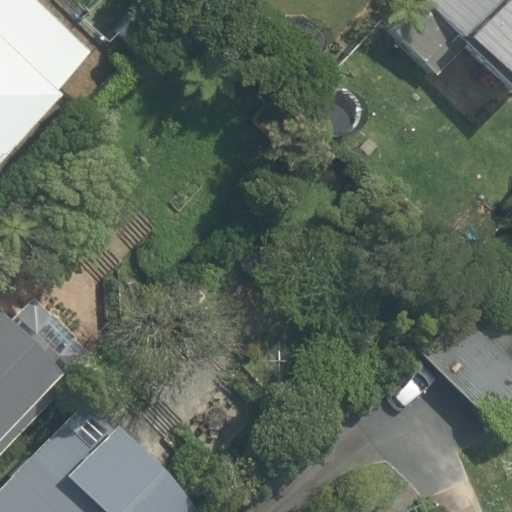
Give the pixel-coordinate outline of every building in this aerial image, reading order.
[(0,0),(0,146),(80,57),(16,0),(0,0)] [(511,0),(410,0),(377,42),(430,84),(453,55),(480,77),(469,91),(501,117),(511,103),(511,0)] [(511,307),(486,278),(404,351),(490,448),(511,436),(511,307)] [(0,439),(47,395),(0,345),(0,439)] [(173,511),(71,410),(0,481),(0,511),(173,511)]
